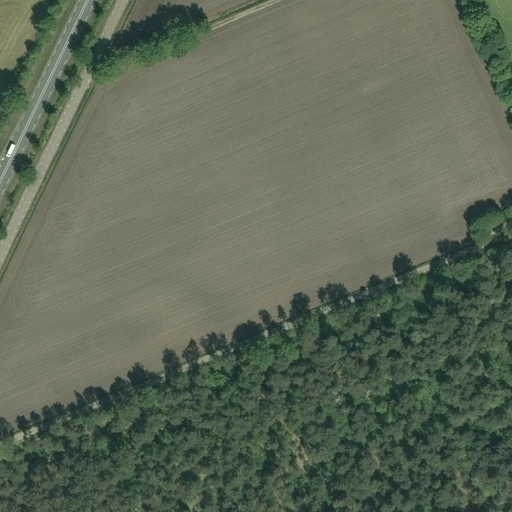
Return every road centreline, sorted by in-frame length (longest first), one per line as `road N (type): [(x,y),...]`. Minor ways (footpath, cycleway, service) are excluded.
road 1 (track): [(0,447),(511,258)]
road 2 (unclassified): [(0,254),(122,0)]
road 3 (track): [(283,0),(86,73)]
road 4 (primary): [(86,0),(0,181)]
